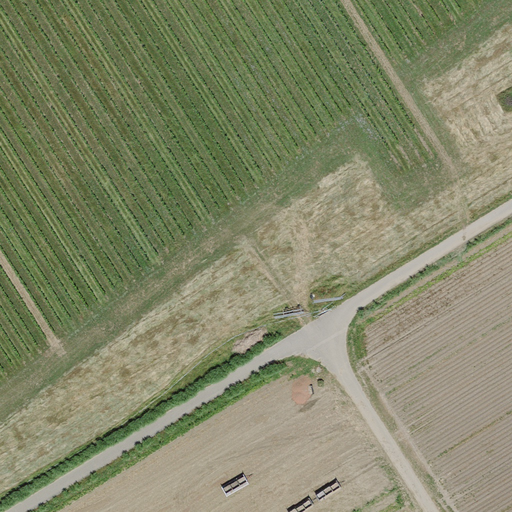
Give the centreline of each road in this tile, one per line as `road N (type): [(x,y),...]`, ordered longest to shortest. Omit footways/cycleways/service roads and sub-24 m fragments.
road 1 (track): [(20,511),(511,211)]
road 2 (track): [(315,332),(429,511)]
